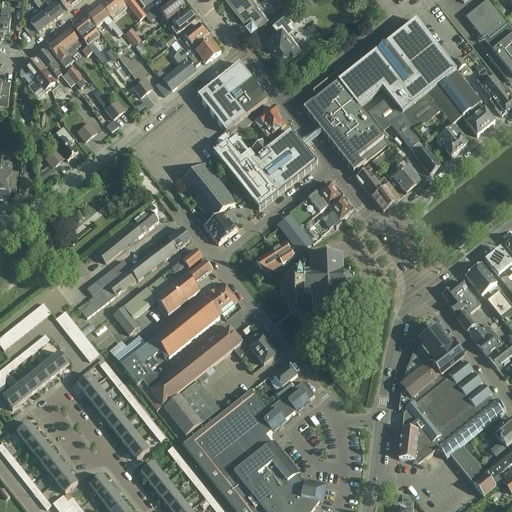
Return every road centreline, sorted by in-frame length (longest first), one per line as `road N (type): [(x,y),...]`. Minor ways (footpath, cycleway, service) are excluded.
road 1 (residential): [(239,50),(26,222),(0,219)]
road 2 (residential): [(380,424),(340,416),(216,260)]
road 3 (tertiary): [(511,123),(380,233)]
road 4 (residential): [(150,511),(57,392)]
road 5 (residential): [(330,166),(216,260)]
road 6 (tertiary): [(330,166),(239,50)]
road 7 (unclassified): [(423,291),(511,405)]
road 8 (tertiary): [(380,424),(400,319),(423,291)]
